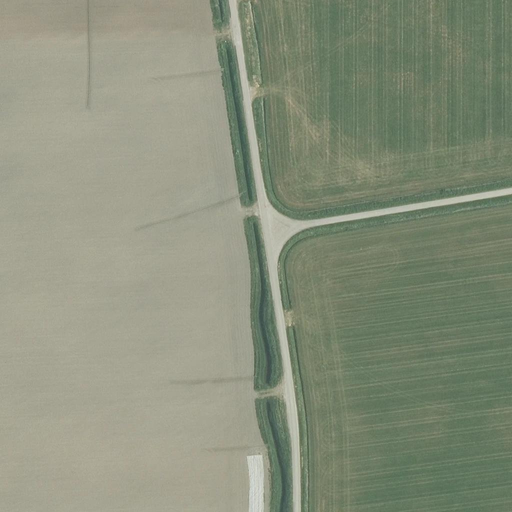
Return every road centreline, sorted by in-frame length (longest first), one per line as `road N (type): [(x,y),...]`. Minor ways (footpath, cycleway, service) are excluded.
road 1 (unclassified): [(295,511),(270,255)]
road 2 (unclassified): [(295,228),(511,190)]
road 3 (unclassified): [(263,213),(231,0)]
